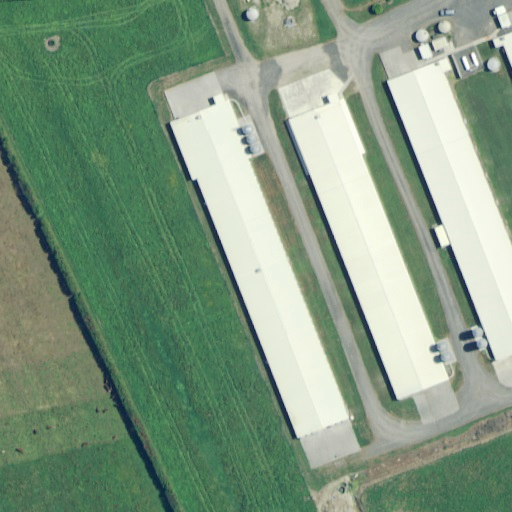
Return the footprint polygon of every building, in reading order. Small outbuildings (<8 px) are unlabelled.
[(511,21),(509,13),(498,17),(503,30),(511,26),(511,21)] [(511,26),(482,38),(511,113),(511,26)] [(433,43),(437,52),(449,46),(445,37),(433,43)] [(372,81),(487,359),(511,348),(511,261),(427,58),(372,81)] [(314,65),(314,78),(328,77),(327,65),(314,65)] [(345,417),(222,99),(162,122),(285,440),(345,417)] [(275,120),(382,395),(438,374),(331,99),(275,120)] [(254,128),(244,132),(255,157),(264,153),(254,128)]
